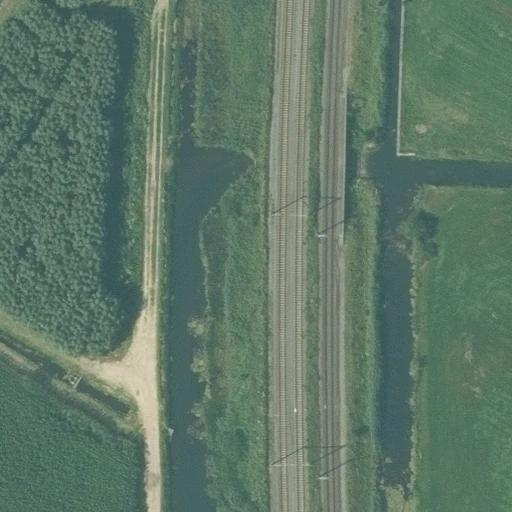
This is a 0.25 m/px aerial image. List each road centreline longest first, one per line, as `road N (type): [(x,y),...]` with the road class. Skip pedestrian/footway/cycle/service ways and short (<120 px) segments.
road 1 (track): [(375,511),(369,403),(393,299),(441,256),(460,225),(467,154),(458,96),(393,0)]
road 2 (track): [(156,511),(149,376),(165,0)]
